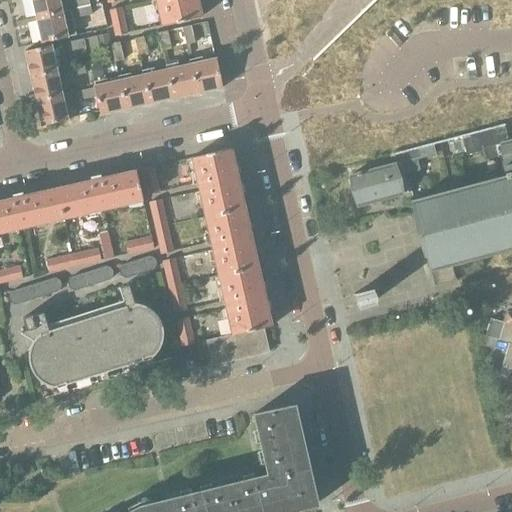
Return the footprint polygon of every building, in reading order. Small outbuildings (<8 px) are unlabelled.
[(30,0),(35,18),(62,11),(59,0),(30,0)] [(73,0),(75,8),(90,5),(88,0),(73,0)] [(154,0),(161,26),(201,17),(197,0),(154,0)] [(92,14),(90,5),(75,8),(77,17),(92,14)] [(111,19),(122,17),(120,8),(109,11),(111,19)] [(68,37),(68,36),(62,11),(35,18),(41,43),(68,37)] [(124,25),(122,17),(111,19),(113,28),(124,25)] [(115,36),(126,34),(124,25),(113,28),(115,36)] [(191,25),(182,27),(186,45),(195,43),(191,25)] [(171,48),(167,31),(158,33),(162,50),(171,48)] [(108,33),(96,36),(100,53),(112,51),(110,44),(108,33)] [(100,53),(96,36),(87,38),(91,55),(100,53)] [(143,36),(134,38),(138,56),(147,54),(143,36)] [(85,48),(83,39),(66,43),(68,52),(85,48)] [(123,59),(119,42),(110,44),(112,51),(114,61),(123,59)] [(24,51),(24,52),(30,77),(57,71),(51,45),(24,51)] [(215,57),(214,57),(190,63),(197,93),(222,88),(215,57)] [(190,63),(166,68),(173,99),(197,93),(190,63)] [(86,74),(84,65),(66,69),(68,78),(86,74)] [(99,66),(90,68),(93,80),(102,78),(99,66)] [(149,104),(173,99),(166,68),(142,74),(149,104)] [(62,94),(57,71),(30,77),(35,100),(62,94)] [(142,74),(118,79),(125,110),(149,104),(142,74)] [(93,85),(93,87),(94,87),(96,96),(95,96),(100,116),(125,110),(118,79),(93,85)] [(78,100),(95,96),(96,96),(94,87),(93,87),(76,91),(78,100)] [(62,94),(35,100),(40,126),(68,120),(62,94)] [(511,140),(504,143),(500,126),(463,136),(467,153),(484,149),(486,159),(503,154),(505,161),(511,159),(511,140)] [(420,156),(421,158),(439,153),(436,143),(400,152),(403,162),(349,176),(357,206),(408,193),(403,174),(419,169),(416,157),(420,156)] [(191,158),(205,217),(244,208),(231,149),(191,158)] [(411,199),(415,213),(416,218),(414,219),(415,221),(421,220),(423,228),(417,230),(418,232),(424,231),(426,239),(420,240),(421,243),(426,241),(429,250),(423,252),(424,254),(425,254),(434,286),(458,280),(457,278),(455,279),(451,263),(468,259),(469,262),(471,261),(471,258),(506,249),(507,252),(509,252),(508,248),(511,247),(511,159),(505,161),(508,174),(507,174),(508,177),(491,181),(490,179),(487,179),(488,183),(473,186),(472,183),(469,184),(470,187),(453,191),(452,188),(450,189),(451,192),(434,197),(433,193),(430,194),(431,198),(414,202),(413,199),(411,199)] [(155,175),(153,167),(142,169),(144,178),(155,175)] [(100,175),(90,177),(91,181),(57,188),(64,219),(143,201),(136,170),(100,178),(100,175)] [(157,184),(155,175),(144,178),(145,186),(157,184)] [(157,184),(145,186),(147,195),(159,192),(157,184)] [(22,193),(12,195),(13,198),(0,201),(0,233),(64,219),(57,188),(22,196),(22,193)] [(149,202),(151,211),(162,208),(160,200),(149,202)] [(164,217),(162,208),(151,211),(153,219),(164,217)] [(205,217),(218,276),(257,267),(244,208),(205,217)] [(153,219),(155,228),(166,226),(164,217),(153,219)] [(155,228),(157,237),(168,234),(166,226),(155,228)] [(102,248),(111,246),(107,231),(98,233),(102,248)] [(170,243),(168,234),(157,237),(159,245),(170,243)] [(145,250),(153,248),(151,237),(142,239),(145,250)] [(142,239),(133,241),(136,252),(145,250),(142,239)] [(133,241),(125,243),(127,254),(136,252),(133,241)] [(170,243),(159,245),(161,254),(172,252),(170,243)] [(113,257),(111,246),(102,248),(104,260),(113,257)] [(92,262),(100,260),(98,249),(89,251),(92,262)] [(89,251),(80,253),(83,264),(92,262),(89,251)] [(74,266),(83,264),(80,253),(72,255),(74,266)] [(66,268),(74,266),(72,255),(63,257),(66,268)] [(147,271),(153,270),(154,269),(155,267),(156,266),(156,265),(156,263),(156,261),(155,260),(154,259),(154,258),(153,257),(152,257),(150,256),(149,256),(148,256),(143,258),(147,271)] [(63,257),(54,259),(57,270),(66,268),(63,257)] [(143,258),(135,260),(139,274),(147,271),(143,258)] [(162,261),(164,269),(176,267),(174,258),(162,261)] [(54,259),(46,261),(48,272),(57,270),(54,259)] [(131,276),(139,274),(135,260),(127,263),(131,276)] [(127,263),(122,264),(121,265),(120,266),(119,268),(119,269),(119,271),(119,272),(119,274),(120,275),(121,276),(123,277),(124,278),(126,278),(131,276),(127,263)] [(20,266),(11,268),(14,280),(22,278),(20,266)] [(104,281),(109,280),(111,279),(112,277),(112,276),(112,275),(113,275),(113,273),(113,272),(112,270),(111,269),(110,268),(109,267),(108,266),(106,266),(105,266),(100,267),(104,281)] [(92,270),(96,284),(104,281),(100,267),(92,270)] [(178,276),(176,267),(164,269),(166,278),(178,276)] [(257,267),(218,276),(231,335),(262,328),(271,326),(257,267)] [(5,282),(14,280),(11,268),(2,270),(5,282)] [(92,270),(84,272),(88,286),(96,284),(92,270)] [(76,275),(80,289),(88,286),(84,272),(76,275)] [(76,275),(71,277),(70,278),(69,279),(68,280),(67,282),(67,283),(67,284),(68,286),(69,287),(70,289),(71,289),(72,290),(74,290),(75,291),(80,289),(76,275)] [(166,278),(168,287),(180,284),(178,276),(166,278)] [(52,293),(57,291),(60,289),(60,288),(61,287),(61,285),(61,284),(60,282),(59,281),(58,280),(57,279),(56,278),(54,278),(53,277),(48,279),(52,293)] [(48,279),(40,282),(44,296),(52,293),(48,279)] [(44,296),(40,282),(32,284),(36,298),(44,296)] [(32,284),(24,287),(28,301),(36,298),(32,284)] [(182,293),(180,284),(168,287),(170,295),(182,293)] [(128,285),(119,289),(124,306),(48,330),(43,313),(32,316),(31,315),(22,318),(26,331),(20,333),(33,340),(31,344),(29,348),(29,349),(28,353),(28,357),(28,359),(28,363),(29,366),(30,368),(31,370),(32,372),(34,375),(36,378),(39,381),(42,383),(45,385),(49,386),(51,387),(55,387),(57,387),(143,360),(151,357),(153,355),(156,353),(157,351),(159,349),(160,345),(161,342),(162,341),(162,337),(162,335),(162,332),(162,330),(162,328),(161,325),(159,320),(157,317),(155,314),(154,313),(152,311),(151,310),(145,306),(143,306),(141,305),(137,304),(134,303),(128,285)] [(28,301),(24,287),(16,289),(20,303),(28,301)] [(16,289),(11,291),(10,292),(9,293),(8,295),(8,296),(8,297),(8,299),(8,300),(9,302),(10,303),(11,304),(13,304),(14,305),(15,305),(20,303),(16,289)] [(373,302),(370,290),(356,294),(359,306),(373,302)] [(170,295),(172,304),(184,301),(182,293),(170,295)] [(186,310),(184,301),(172,304),(174,313),(186,310)] [(505,383),(511,359),(511,315),(507,314),(504,324),(492,321),(487,337),(499,341),(508,344),(500,370),(488,373),(491,387),(505,383)] [(176,320),(178,329),(188,326),(186,318),(176,320)] [(190,335),(188,326),(178,329),(180,337),(190,335)] [(268,352),(262,328),(231,335),(237,359),(268,352)] [(180,337),(182,346),(192,344),(190,335),(180,337)] [(231,335),(218,338),(224,361),(237,359),(231,335)] [(218,338),(206,341),(211,364),(224,361),(218,338)] [(288,406),(280,407),(254,414),(268,477),(308,469),(294,410),(294,409),(293,407),(292,407),(290,406),(289,406),(288,406)] [(243,476),(225,480),(232,511),(285,511),(316,505),(308,469),(268,477),(255,481),(254,478),(244,481),(243,476)] [(232,511),(225,480),(210,484),(211,489),(181,496),(180,491),(163,495),(166,511),(232,511)] [(166,511),(163,495),(147,499),(148,504),(139,507),(128,511),(166,511)]
